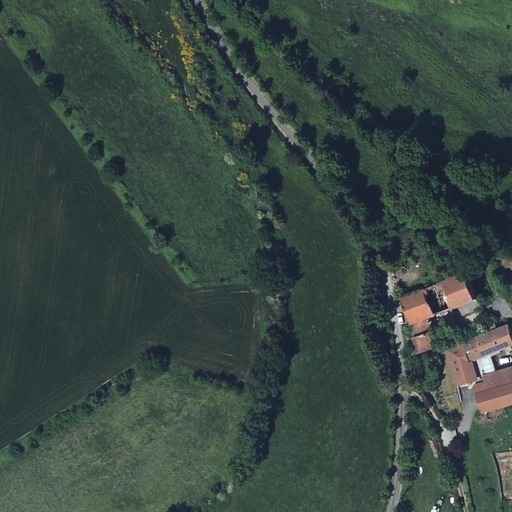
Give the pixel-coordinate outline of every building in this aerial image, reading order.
[(415,324),(415,353),(436,349),(432,316),(476,296),(464,270),(404,298),(415,324)] [(496,327),(490,318),(482,322),(486,332),(496,327)] [(456,362),(468,360),(511,340),(507,324),(496,327),(486,332),(463,345),(451,347),(456,362)] [(451,347),(448,347),(460,384),(475,379),(468,360),(456,362),(451,347)] [(436,349),(415,353),(417,386),(456,384),(455,375),(450,375),(449,364),(438,365),(436,349)] [(511,365),(475,379),(478,388),(486,410),(511,401),(511,365)]
